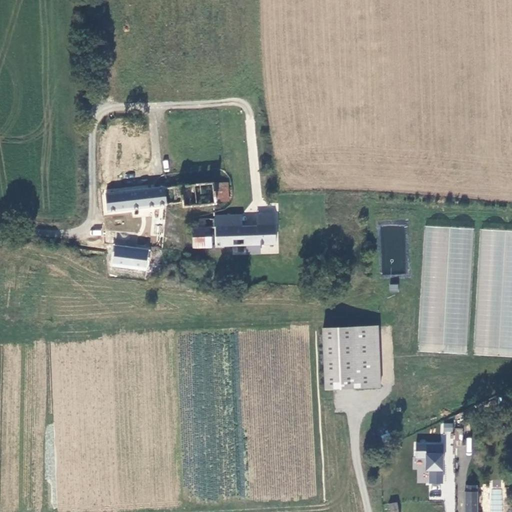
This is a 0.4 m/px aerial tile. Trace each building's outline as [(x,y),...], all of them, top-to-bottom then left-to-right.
[(182,207),(215,203),(213,181),(103,192),(105,210),(159,205),(181,202),(182,207)] [(182,210),(182,207),(181,202),(159,205),(159,212),(182,210)] [(216,212),(216,218),(216,225),(277,223),(277,210),(216,212)] [(194,246),(278,243),(277,223),(216,225),(216,218),(198,218),(198,226),(193,226),(194,246)] [(450,227),(426,226),(418,351),(443,353),(450,227)] [(475,229),(450,227),(443,353),(467,354),(475,229)] [(505,230),(481,229),(473,354),(498,356),(505,230)] [(511,230),(505,230),(498,356),(511,356),(511,230)] [(116,233),(114,244),(148,248),(150,237),(116,233)] [(114,244),(112,264),(155,269),(157,253),(148,252),(148,248),(114,244)] [(197,263),(198,257),(186,255),(184,261),(197,263)] [(398,284),(389,284),(390,292),(399,292),(398,284)] [(382,386),(381,325),(370,325),(367,327),(326,329),(327,389),(382,386)] [(441,423),(441,431),(453,431),(453,423),(441,423)] [(429,470),(429,483),(443,483),(443,445),(427,445),(426,470),(429,470)] [(477,511),(478,490),(464,490),(463,511),(477,511)] [(399,511),(397,501),(388,503),(390,511),(399,511)]
